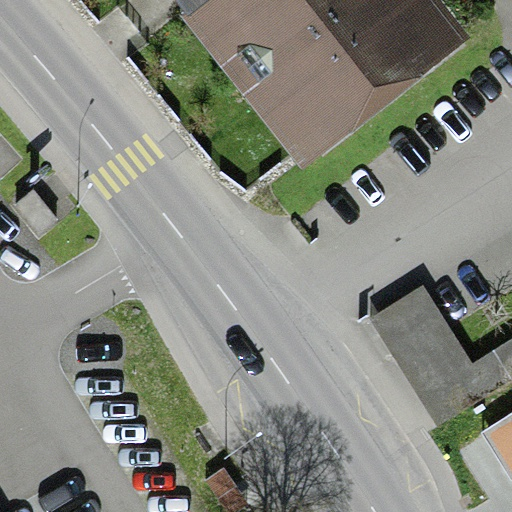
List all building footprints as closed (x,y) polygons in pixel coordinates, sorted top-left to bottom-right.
[(201,0),(225,29),(312,140),(438,40),(406,0),(201,0)] [(33,190),(15,204),(39,233),(56,218),(33,190)] [(396,299),(369,317),(418,395),(437,425),(490,391),(472,362),(422,283),(396,299)] [(511,336),(472,362),(490,391),(511,377),(511,336)] [(511,413),(482,432),(509,475),(511,472),(511,413)] [(221,466),(205,478),(228,511),(235,511),(247,504),(221,466)]
